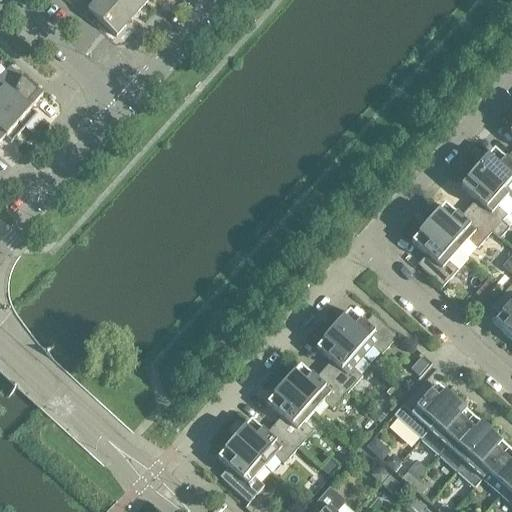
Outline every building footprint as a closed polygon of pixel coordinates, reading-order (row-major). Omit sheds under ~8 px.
[(115,38),(130,21),(107,0),(97,0),(87,12),(115,38)] [(145,5),(139,0),(107,0),(130,21),(145,5)] [(0,84),(2,87),(0,88),(0,108),(23,129),(35,116),(30,111),(42,97),(12,70),(0,83),(0,84)] [(0,143),(5,139),(10,143),(23,129),(0,108),(0,143)] [(478,165),(474,168),(511,201),(511,168),(493,152),(487,159),(485,161),(485,160),(478,165)] [(511,211),(511,201),(474,168),(471,173),(468,180),(466,182),(460,189),(479,206),(471,215),(492,233),(499,240),(508,230),(501,224),(507,217),(511,211)] [(429,220),(425,224),(458,252),(468,242),(477,250),(492,233),(471,215),(463,224),(444,207),(438,214),(436,216),(436,215),(429,220)] [(458,252),(425,224),(422,228),(419,234),(419,235),(417,237),(411,244),(430,260),(421,270),(442,289),(442,288),(450,280),(467,261),(458,252)] [(458,288),(450,280),(442,288),(450,296),(458,288)] [(511,287),(491,308),(500,316),(494,322),(505,332),(503,334),(511,341),(511,339),(511,287)] [(349,313),(342,320),(334,326),(330,330),(362,359),(372,348),(381,356),(397,339),(376,320),(367,330),(349,313)] [(362,359),(330,330),(326,334),(323,341),(322,343),(316,350),(334,367),(326,376),(347,394),(362,378),(353,370),(362,359)] [(420,358),(409,370),(417,378),(428,366),(420,358)] [(299,368),(293,375),(291,377),(284,381),(280,385),(313,414),(323,403),(332,411),(347,394),(326,376),(318,385),(299,368)] [(313,414),(280,385),(277,389),(274,396),(272,398),(266,405),(285,422),(277,431),(298,449),(313,433),(303,425),(313,414)] [(430,395),(421,387),(401,408),(410,416),(410,417),(428,433),(456,403),(448,395),(446,397),(435,388),(430,395)] [(456,403),(428,433),(446,449),(472,421),(462,412),(464,410),(456,403)] [(374,418),(380,423),(385,417),(379,411),(374,418)] [(374,418),(367,425),(373,430),(380,423),(374,418)] [(472,421),(446,449),(464,465),(492,435),(484,427),(482,429),(472,421)] [(250,423),(244,430),(242,432),(235,436),(231,440),(264,469),(273,458),(283,466),(298,449),(277,431),(269,440),(250,423)] [(492,435),(464,465),(482,481),(508,453),(498,444),(500,442),(492,435)] [(264,469),(231,440),(228,444),(225,451),(223,453),(217,460),(236,477),(227,486),(248,505),(263,488),(254,480),(264,469)] [(361,453),(355,460),(365,470),(371,462),(361,453)] [(511,456),(508,453),(482,481),(500,497),(511,483),(511,456)] [(320,471),(329,479),(339,469),(330,461),(320,471)] [(400,480),(420,498),(426,491),(406,474),(400,480)] [(511,483),(500,497),(511,508),(511,483)] [(306,484),(297,494),(306,502),(315,492),(306,484)] [(339,511),(343,507),(343,501),(330,488),(308,511),(339,511)]
